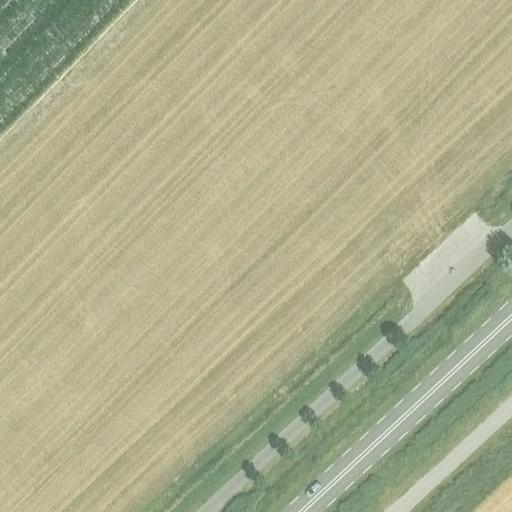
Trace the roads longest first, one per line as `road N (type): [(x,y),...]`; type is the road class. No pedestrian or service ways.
road 1 (track): [(511,234),(212,511)]
road 2 (secondary): [(309,511),(511,323)]
road 3 (unclassified): [(511,408),(400,511)]
